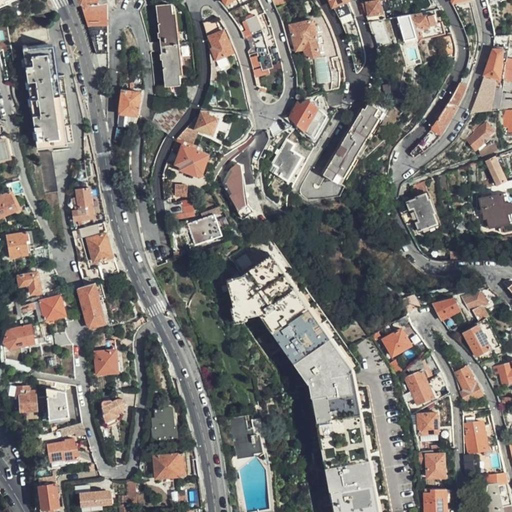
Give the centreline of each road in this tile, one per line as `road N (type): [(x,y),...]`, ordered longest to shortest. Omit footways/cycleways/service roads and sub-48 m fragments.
road 1 (residential): [(266,0),(293,97),(285,114),(260,121),(242,42),(229,20),(200,0),(195,14),(206,78),(198,108),(158,166),(160,239),(151,238),(140,192),(138,137),(149,90),(137,23),(128,14),(118,20),(112,123),(100,135)]
road 2 (tertiary): [(100,135),(125,250),(190,389),(214,511)]
road 3 (residential): [(511,483),(492,397),(434,327),(430,343),(458,419),(463,511)]
road 4 (residential): [(480,0),(488,27),(472,91),(431,155),(411,171),(404,166)]
road 5 (residential): [(404,166),(402,154),(462,57),(442,0)]
road 6 (residential): [(404,166),(395,177),(394,220),(411,256),(439,272),(490,275)]
road 7 (residential): [(355,0),(373,61),(361,80),(350,78),(322,0)]
road 8 (tertiary): [(64,0),(100,135)]
